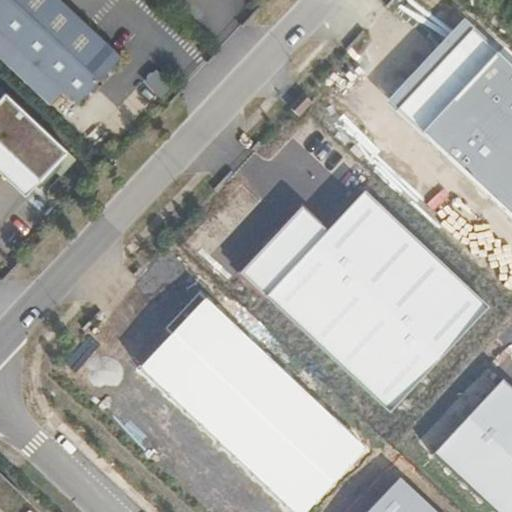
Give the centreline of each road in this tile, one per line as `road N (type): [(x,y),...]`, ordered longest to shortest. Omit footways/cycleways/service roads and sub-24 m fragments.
road 1 (unclassified): [(0,341),(319,0)]
road 2 (unclassified): [(0,393),(123,511)]
